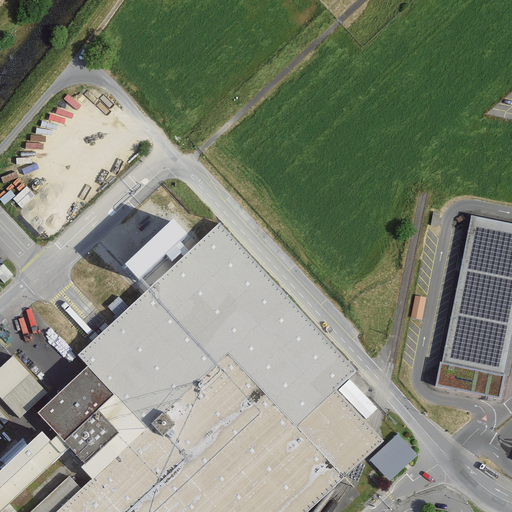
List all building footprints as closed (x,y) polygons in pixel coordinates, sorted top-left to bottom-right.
[(511,333),(511,224),(472,216),(438,385),(499,398),(511,333)] [(306,511),(336,484),(359,463),(382,442),(374,432),(368,426),(334,390),(355,370),(220,225),(130,309),(119,297),(108,307),(119,319),(80,355),(90,366),(40,413),(60,435),(70,445),(87,464),(83,468),(94,479),(81,491),(58,511),(306,511)] [(0,265),(0,275),(6,282),(15,275),(4,262),(0,265)] [(412,316),(424,318),(428,296),(416,294),(412,316)] [(16,511),(8,503),(70,445),(60,435),(51,443),(42,434),(0,472),(0,511),(58,511),(81,491),(69,478),(32,511),(16,511)] [(390,479),(416,455),(398,436),(372,460),(390,479)]
